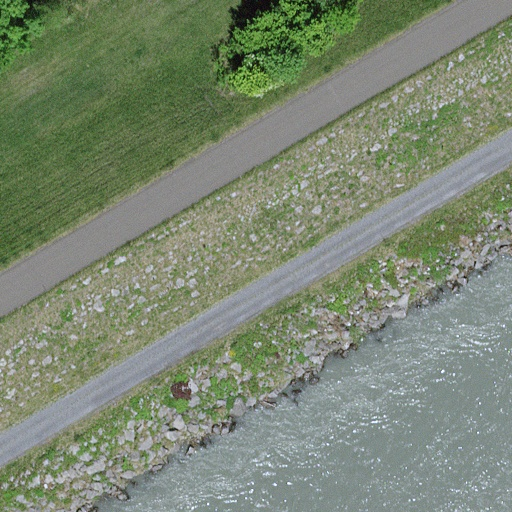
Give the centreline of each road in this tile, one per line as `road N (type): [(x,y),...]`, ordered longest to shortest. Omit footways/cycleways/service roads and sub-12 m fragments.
road 1 (track): [(0,456),(511,151)]
road 2 (track): [(509,0),(0,298)]
